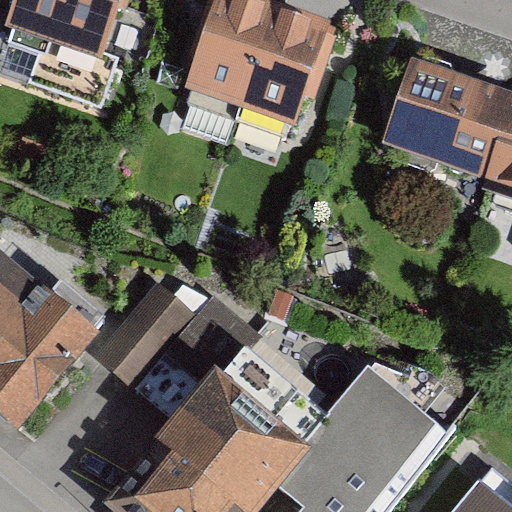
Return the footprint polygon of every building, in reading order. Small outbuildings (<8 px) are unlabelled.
[(147,0),(43,0),(36,22),(129,54),(147,0)] [(355,24),(288,0),(238,0),(207,87),(318,126),(355,24)] [(511,83),(437,58),(411,133),(511,167),(503,189),(511,191),(511,83)] [(82,299),(32,255),(0,290),(0,377),(52,424),(122,345),(204,418),(132,498),(147,511),(268,511),(277,503),(287,511),(289,511),(307,492),(324,507),(319,511),(392,511),(466,430),(386,358),(354,393),(236,287),(219,306),(185,276),(141,325),(95,285),(82,299)] [(511,511),(511,478),(482,511),(511,511)]
